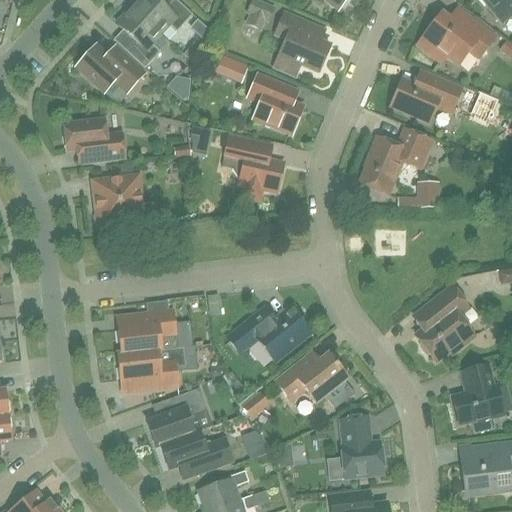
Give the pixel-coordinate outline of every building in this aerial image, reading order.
[(138,0),(130,9),(160,36),(169,27),(176,34),(192,16),(174,0),(165,10),(153,0),(138,0)] [(345,0),(323,0),(338,11),(345,0)] [(511,0),(481,0),(499,22),(504,22),(511,16),(511,0)] [(267,23),(272,10),(253,2),(247,14),(251,16),(247,25),(259,31),(263,21),(267,23)] [(151,46),(160,36),(130,9),(116,26),(136,44),(126,54),(144,70),(160,54),(151,46)] [(416,48),(439,66),(446,58),(458,67),(469,53),(478,60),(495,39),(457,10),(448,22),(440,16),(416,48)] [(329,48),(319,44),(324,33),(283,15),(274,37),(285,42),(273,70),(294,79),(299,67),(317,75),(329,48)] [(499,52),(510,60),(511,61),(511,48),(505,44),(499,52)] [(144,75),(125,58),(115,49),(106,58),(95,48),(76,70),(104,95),(114,84),(126,95),(144,75)] [(236,65),(228,84),(239,88),(247,69),(236,65)] [(419,74),(413,88),(401,83),(390,109),(429,125),(435,109),(450,115),(460,92),(419,74)] [(298,94),(257,77),(247,100),(259,105),(253,120),(291,136),(302,110),(293,106),(298,94)] [(477,96),(466,122),(487,131),(498,105),(477,96)] [(67,153),(77,152),(78,166),(124,161),(121,135),(105,137),(103,122),(64,127),(67,153)] [(195,130),(196,156),(214,156),(214,130),(195,130)] [(418,171),(430,143),(404,132),(397,149),(376,141),(368,160),(370,161),(359,185),(387,197),(401,164),(418,171)] [(228,138),(223,161),(242,166),(238,182),(237,186),(243,187),(242,191),(240,199),(245,200),(255,203),(259,203),(260,199),(262,192),(276,195),(283,166),(282,166),(268,162),(271,148),(267,147),(265,147),(253,144),(228,138)] [(143,224),(138,178),(92,183),(97,229),(143,224)] [(414,186),(414,201),(394,201),(394,209),(394,212),(435,211),(435,209),(438,209),(438,201),(435,201),(435,185),(414,186)] [(511,282),(511,268),(497,272),(499,285),(511,282)] [(450,289),(426,307),(412,319),(422,331),(415,337),(421,345),(420,349),(425,356),(429,356),(436,364),(449,353),(452,356),(474,339),(458,318),(467,311),(450,289)] [(265,309),(226,339),(240,356),(257,342),(274,364),(310,335),(292,312),(277,323),(265,309)] [(119,332),(118,332),(120,356),(120,357),(191,349),(188,324),(174,326),(172,313),(144,316),(132,317),(133,330),(119,332)] [(120,356),(117,357),(120,382),(121,382),(136,380),(137,393),(149,392),(177,388),(176,373),(196,371),(193,349),(191,349),(120,357),(120,356)] [(305,393),(315,405),(346,380),(328,357),(300,378),(293,369),(274,384),(290,404),(305,393)] [(471,424),(473,436),(493,431),(491,421),(503,418),(495,389),(493,389),(488,368),(460,375),(465,396),(452,400),(459,427),(471,424)] [(175,414),(146,424),(155,449),(197,433),(192,435),(188,423),(195,421),(194,417),(207,413),(199,390),(170,401),(175,414)] [(0,418),(7,418),(6,415),(9,413),(7,404),(5,403),(4,393),(0,393),(0,418)] [(251,420),(268,406),(259,396),(242,409),(251,420)] [(0,456),(1,457),(0,451),(0,443),(10,442),(8,431),(10,429),(9,421),(7,420),(7,418),(0,418),(0,456)] [(343,448),(341,449),(344,480),(382,476),(379,444),(369,445),(366,419),(340,422),(343,448)] [(168,471),(178,468),(183,481),(230,464),(223,442),(210,446),(209,443),(201,446),(197,433),(155,449),(160,448),(168,471)] [(268,434),(249,437),(253,463),(272,460),(268,434)] [(511,446),(460,453),(462,465),(465,497),(510,491),(508,472),(511,471),(511,446)] [(211,511),(240,502),(239,502),(235,488),(248,484),(244,473),(230,478),(231,481),(196,493),(203,511),(211,511)] [(57,511),(49,501),(44,506),(34,493),(10,511),(57,511)] [(386,511),(386,505),(372,507),(371,493),(330,498),(331,511),(386,511)] [(243,511),(257,507),(253,497),(239,502),(240,502),(211,511),(243,511)]
